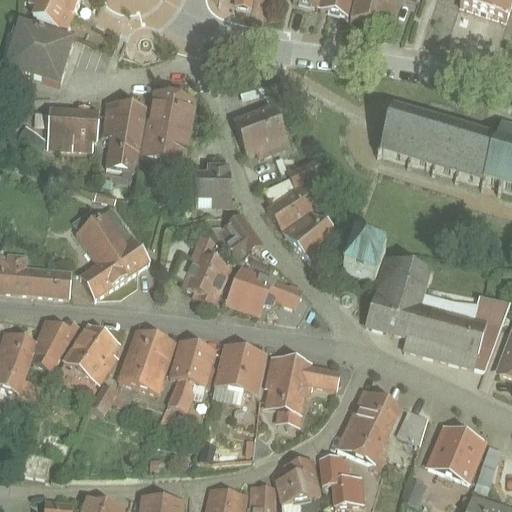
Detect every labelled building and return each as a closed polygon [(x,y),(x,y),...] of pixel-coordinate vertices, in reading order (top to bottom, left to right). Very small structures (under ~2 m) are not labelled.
[(29,0),(37,4),(32,13),(67,28),(76,11),(80,12),(86,0),(29,0)] [(323,0),(322,6),(322,7),(355,14),(357,0),(323,0)] [(357,0),(355,14),(354,15),(388,23),(393,0),(357,0)] [(511,0),(466,0),(466,3),(511,18),(511,0)] [(81,37),(20,20),(7,65),(68,83),(81,37)] [(149,109),(140,158),(185,167),(197,99),(154,88),(149,109)] [(149,109),(106,101),(102,136),(110,137),(104,169),(136,175),(140,158),(149,109)] [(256,115),(235,122),(248,160),(289,145),(275,105),(255,111),(256,115)] [(500,196),(502,191),(511,194),(511,126),(503,124),(499,120),(496,122),(499,125),(495,139),(473,133),(474,129),(469,128),(468,132),(450,126),(451,122),(445,120),(444,125),(425,119),(427,115),(422,113),(421,118),(396,111),(395,107),(390,109),(391,113),(380,149),(374,153),(377,157),(381,155),(407,161),(405,166),(409,168),(411,162),(431,168),(429,173),(435,175),(437,170),(455,176),(453,182),(458,183),(460,177),(481,184),(479,189),(484,191),(486,186),(497,189),(496,194),(500,196)] [(99,112),(50,109),(50,114),(49,130),(48,149),(94,154),(93,144),(98,144),(99,112)] [(49,130),(50,114),(35,113),(34,129),(49,130)] [(290,153),(298,172),(319,164),(307,146),(290,153)] [(298,172),(289,176),(291,182),(297,196),(310,188),(312,192),(328,186),(319,164),(298,172)] [(192,174),(193,212),(231,211),(231,167),(207,167),(207,174),(192,174)] [(297,196),(291,182),(267,192),(274,210),(297,196)] [(274,210),(267,215),(283,240),(315,220),(326,214),(312,192),(310,188),(297,196),(274,210)] [(95,202),(94,211),(115,215),(116,205),(95,202)] [(74,235),(79,243),(98,227),(91,219),(74,235)] [(266,252),(241,219),(226,230),(237,246),(227,253),(238,267),(248,260),(250,264),(266,252)] [(79,289),(94,312),(150,273),(111,220),(98,227),(79,243),(75,246),(99,277),(79,289)] [(315,220),(283,240),(315,275),(342,250),(315,220)] [(392,256),(359,244),(348,278),(380,289),(392,256)] [(220,254),(203,247),(182,298),(206,307),(203,314),(216,319),(234,275),(215,268),(220,254)] [(376,303),(366,337),(408,349),(404,362),(476,382),(489,334),(476,330),(422,315),(427,297),(434,273),(398,263),(386,306),(376,303)] [(0,306),(70,311),(71,283),(26,281),(26,268),(0,266),(0,306)] [(277,290),(245,279),(231,318),(263,329),(270,310),(277,290)] [(277,290),(270,310),(298,320),(307,296),(279,286),(277,290)] [(427,297),(422,315),(476,330),(481,312),(427,297)] [(481,312),(476,330),(489,334),(476,382),(485,384),(511,314),(511,310),(484,303),(481,312)] [(57,390),(78,348),(47,332),(35,355),(47,359),(40,382),(57,390)] [(130,363),(90,338),(65,377),(105,402),(130,363)] [(137,343),(119,400),(164,414),(170,394),(182,357),(137,343)] [(511,344),(498,385),(511,390),(511,344)] [(35,355),(3,345),(0,356),(0,405),(30,414),(40,382),(47,359),(35,355)] [(170,394),(178,396),(169,422),(192,430),(202,404),(207,406),(220,363),(184,352),(182,357),(170,394)] [(270,366),(235,358),(225,401),(247,406),(261,409),(270,366)] [(316,377),(272,369),(265,403),(269,403),(265,425),(278,428),(276,439),(302,444),(311,402),(340,408),(344,385),(315,379),(316,377)] [(244,422),(247,406),(225,401),(217,399),(214,415),(244,422)] [(123,410),(106,400),(92,425),(109,434),(123,410)] [(402,422),(364,403),(338,465),(372,481),(375,482),(380,469),(402,422)] [(256,424),(241,422),(239,437),(255,439),(256,424)] [(428,432),(408,424),(396,450),(419,459),(428,432)] [(491,459),(445,440),(427,485),(474,503),(491,459)] [(256,453),(245,453),(244,469),(255,470),(256,453)] [(266,459),(256,453),(255,470),(254,475),(274,468),(266,459)] [(201,456),(197,475),(212,478),(216,460),(201,456)] [(386,472),(380,469),(375,482),(372,481),(371,484),(379,488),(386,472)] [(346,494),(345,472),(322,473),(324,495),(334,495),(346,494)] [(288,495),(278,497),(281,511),(323,511),(317,478),(286,484),(288,495)] [(346,494),(334,495),(335,511),(366,511),(365,492),(346,494)] [(421,511),(426,500),(411,494),(404,511),(421,511)] [(432,496),(427,511),(437,511),(441,499),(432,496)] [(277,511),(278,505),(251,502),(249,511),(277,511)] [(247,511),(248,510),(212,503),(210,511),(247,511)]
